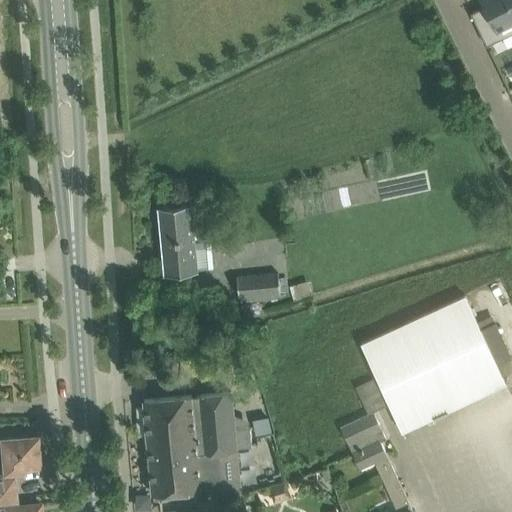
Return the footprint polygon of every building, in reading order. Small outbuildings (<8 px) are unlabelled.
[(511,33),(511,9),(507,0),(481,0),(485,6),(471,13),(487,45),(501,39),(511,33)] [(212,241),(196,242),(192,204),(178,205),(158,207),(164,274),(184,272),(199,271),(198,270),(215,269),(212,241)] [(280,293),(278,278),(278,272),(238,275),(240,297),(242,297),(243,302),(278,299),(278,293),(280,293)] [(506,383),(465,295),(413,319),(454,407),(506,383)] [(390,404),(394,413),(403,431),(454,407),(413,319),(362,343),(377,376),(390,404)] [(250,351),(272,346),(267,325),(245,330),(250,351)] [(200,396),(192,396),(192,395),(144,399),(153,493),(201,489),(222,487),(219,453),(229,452),(229,451),(236,449),(251,448),(250,421),(235,414),(233,391),(205,394),(200,395),(200,396)] [(399,479),(381,441),(386,438),(374,411),(374,410),(367,413),(359,417),(341,425),(361,469),(375,462),(386,485),(398,511),(413,511),(423,508),(418,497),(409,501),(399,479)] [(256,435),(272,431),(268,416),(253,419),(256,435)] [(25,465),(40,464),(38,436),(18,437),(0,438),(0,504),(19,502),(17,475),(11,475),(11,470),(13,470),(25,469),(25,465)] [(297,477),(293,465),(285,468),(284,468),(288,480),(297,477)] [(233,494),(242,494),(241,485),(225,487),(225,495),(233,494)]
